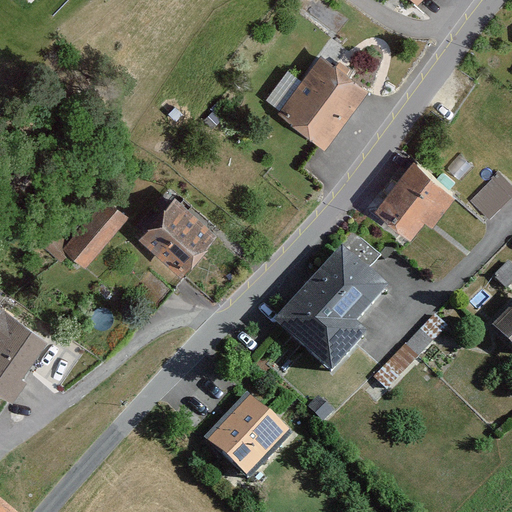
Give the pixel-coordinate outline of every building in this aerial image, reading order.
[(359,86),(315,53),(272,110),(316,143),(359,86)] [(402,157),(370,202),(411,232),(444,187),(402,157)] [(489,214),(511,190),(511,183),(496,169),(470,196),(489,214)] [(104,190),(56,242),(80,264),(127,211),(104,190)] [(206,227),(161,191),(127,233),(172,269),(206,227)] [(337,246),(271,319),(327,369),(361,331),(350,325),(384,288),(337,246)] [(511,308),(493,325),(511,345),(511,308)] [(0,398),(39,336),(0,311),(0,398)] [(240,397),(203,440),(244,475),(281,432),(240,397)] [(0,511),(13,511),(0,501),(0,511)]
